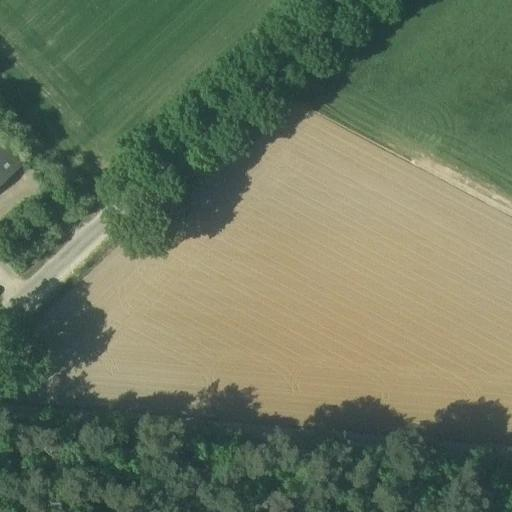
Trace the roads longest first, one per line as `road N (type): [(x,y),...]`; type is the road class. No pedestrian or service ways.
road 1 (track): [(511,456),(0,413)]
road 2 (unclassified): [(0,327),(349,0)]
